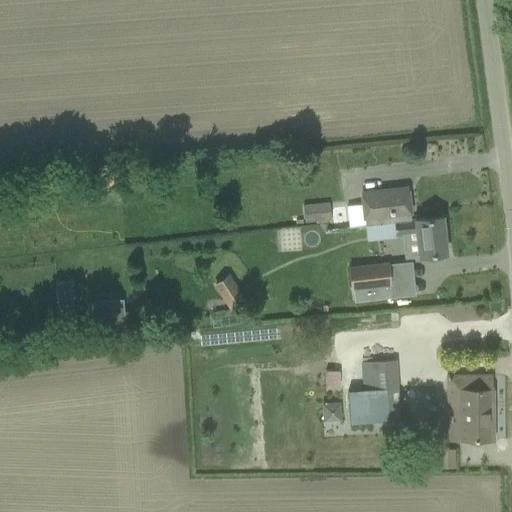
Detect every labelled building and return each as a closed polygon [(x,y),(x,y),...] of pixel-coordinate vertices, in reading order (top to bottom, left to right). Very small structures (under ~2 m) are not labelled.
[(361,193),(365,226),(393,222),(410,220),(411,220),(407,188),(361,193)] [(304,205),(306,222),(330,219),(328,202),(304,205)] [(404,241),(406,258),(445,254),(441,217),(411,220),(410,220),(393,222),(394,236),(416,234),(417,240),(404,241)] [(348,266),(350,290),(390,285),(388,262),(348,266)] [(216,285),(214,287),(232,314),(235,313),(247,304),(229,277),(216,285)] [(360,388),(343,388),(344,422),(398,420),(396,359),(359,360),(360,388)] [(325,371),(325,388),(338,388),(338,371),(325,371)] [(444,419),(444,440),(492,440),(492,376),(447,376),(447,419),(444,419)] [(339,402),(322,404),(323,419),(340,418),(339,402)] [(454,448),(436,449),(437,468),(455,468),(454,448)]
